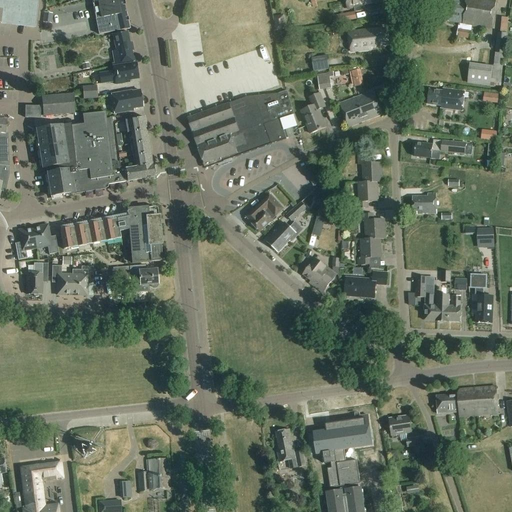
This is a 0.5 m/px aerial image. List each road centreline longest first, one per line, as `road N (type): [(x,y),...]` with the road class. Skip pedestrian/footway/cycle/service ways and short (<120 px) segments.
road 1 (residential): [(211,210),(307,299),(396,354)]
road 2 (unclassified): [(199,408),(406,379)]
road 3 (residential): [(402,330),(391,125)]
road 4 (residential): [(188,309),(109,318),(20,312),(0,286)]
road 5 (residential): [(211,210),(306,156),(391,125)]
road 6 (tertiary): [(0,424),(199,408)]
road 7 (secondary): [(174,189),(143,0)]
road 8 (residential): [(174,189),(27,214)]
road 9 (residential): [(391,125),(417,0)]
road 10 (residential): [(0,107),(20,107),(27,214)]
road 11 (secondary): [(188,309),(174,189)]
